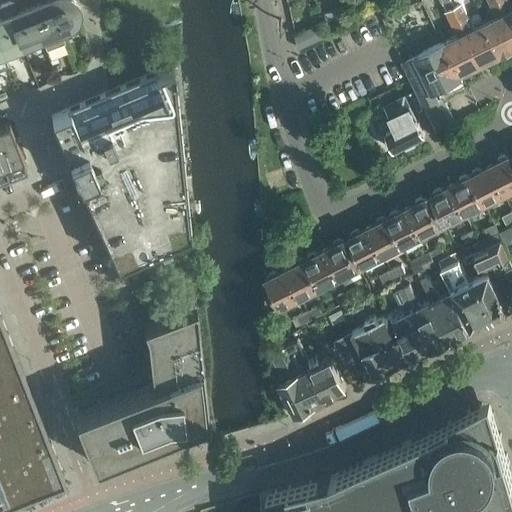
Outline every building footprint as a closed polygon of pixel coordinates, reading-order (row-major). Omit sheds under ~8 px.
[(0,9),(3,17),(0,18),(0,43),(5,55),(24,48),(5,0),(1,2),(0,3),(0,9)] [(11,0),(6,0),(5,0),(24,48),(42,40),(29,7),(18,12),(14,1),(11,0)] [(40,0),(41,2),(29,7),(42,40),(62,33),(48,0),(40,0)] [(48,0),(62,33),(71,29),(74,26),(77,24),(79,20),(80,13),(79,7),(75,1),(74,0),(48,0)] [(374,0),(378,9),(396,0),(374,0)] [(489,0),(497,15),(485,21),(499,53),(502,52),(506,54),(510,52),(511,48),(511,47),(511,29),(498,0),(489,0)] [(498,0),(511,29),(511,5),(509,0),(498,0)] [(462,3),(454,6),(480,63),(486,60),(490,62),(497,59),(497,54),(499,53),(485,21),(474,26),(462,3)] [(458,35),(446,40),(464,75),(471,71),(474,66),(480,63),(454,6),(446,10),(458,35)] [(297,46),(298,48),(324,35),(319,24),(296,34),(296,36),(300,45),(297,46)] [(464,75),(446,40),(404,61),(425,105),(438,99),(432,86),(441,81),(449,86),(462,79),(463,76),(464,75)] [(77,149),(69,153),(80,177),(85,188),(118,262),(189,231),(172,64),(112,90),(52,115),(54,120),(54,119),(58,126),(60,125),(63,131),(68,129),(77,149)] [(425,135),(411,106),(405,94),(384,104),(396,128),(386,133),(395,150),(405,145),(408,147),(414,143),(415,141),(425,135)] [(54,120),(69,153),(77,149),(68,129),(63,131),(60,125),(58,126),(54,119),(54,120)] [(9,121),(0,124),(0,150),(9,172),(21,167),(22,168),(27,166),(9,121)] [(0,150),(0,175),(9,172),(0,150)] [(497,160),(490,164),(504,192),(511,188),(511,158),(509,154),(507,155),(504,154),(498,157),(497,160)] [(471,173),(470,174),(484,202),(504,192),(490,164),(481,168),(478,167),(472,170),(471,173)] [(458,180),(450,184),(465,212),(484,202),(470,174),(469,175),(465,174),(460,176),(458,180)] [(465,212),(450,184),(443,188),(439,187),(434,190),(433,193),(430,194),(445,223),(465,212)] [(415,202),(407,206),(422,234),(442,224),(427,196),(425,197),(422,196),(416,199),(415,202)] [(389,215),(388,216),(402,244),(422,234),(407,206),(399,210),(396,209),(390,212),(389,215)] [(511,220),(511,210),(503,216),(507,223),(511,220)] [(376,222),(368,226),(382,254),(402,244),(388,216),(386,216),(383,215),(377,218),(376,222)] [(484,228),(489,236),(499,231),(495,222),(484,228)] [(382,254),(368,226),(360,230),(357,229),(351,232),(350,235),(348,236),(363,264),(382,254)] [(463,234),(467,241),(478,236),(475,229),(463,234)] [(472,245),(475,251),(465,256),(467,262),(477,258),(482,268),(493,263),(500,277),(508,274),(511,279),(511,278),(511,259),(499,232),(472,245)] [(333,244),(325,248),(339,276),(359,266),(345,238),(343,239),(340,238),(334,241),(333,244)] [(441,245),(431,251),(434,259),(445,253),(441,245)] [(307,257),(305,258),(320,286),(339,276),(325,248),(317,252),(314,251),(308,254),(307,257)] [(434,259),(431,251),(419,257),(423,265),(434,259)] [(294,264),(286,267),(301,296),(320,286),(305,258),(304,258),(301,257),(295,260),(294,264)] [(443,268),(472,326),(473,326),(473,325),(507,308),(507,309),(509,308),(489,269),(470,278),(460,259),(443,268)] [(401,264),(390,269),(394,277),(405,272),(401,264)] [(301,296),(286,267),(278,272),(275,271),(269,273),(268,277),(266,278),(274,294),(273,297),(276,303),(279,304),(280,306),(301,296)] [(394,277),(390,269),(380,275),(384,283),(394,277)] [(422,278),(433,301),(439,314),(441,313),(452,335),(471,326),(453,290),(441,297),(429,274),(422,278)] [(410,284),(403,287),(431,346),(452,336),(452,335),(441,313),(439,314),(433,301),(421,306),(410,284)] [(358,286),(347,291),(351,299),(362,294),(358,286)] [(431,346),(403,287),(396,291),(407,313),(394,320),(412,355),(431,346)] [(351,299),(347,291),(336,296),(340,304),(351,299)] [(318,305),(308,310),(312,318),(322,313),(318,305)] [(75,413),(95,463),(201,422),(200,420),(197,421),(195,408),(195,394),(195,387),(194,365),(189,309),(190,308),(189,307),(143,325),(164,378),(75,413)] [(312,318),(308,310),(296,315),(300,324),(312,318)] [(367,323),(354,329),(364,350),(372,365),(376,374),(395,364),(394,364),(411,355),(390,312),(378,318),(376,314),(365,319),(367,323)] [(0,500),(2,500),(1,499),(14,494),(14,495),(17,494),(17,493),(29,488),(30,489),(33,488),(33,487),(45,482),(45,483),(48,482),(48,481),(61,476),(61,477),(64,475),(63,472),(62,472),(57,460),(58,460),(57,456),(56,457),(51,444),(52,444),(51,441),(50,441),(45,429),(46,428),(44,425),(39,413),(40,413),(38,409),(37,410),(33,397),(32,394),(31,394),(26,382),(27,381),(14,347),(13,348),(8,335),(9,335),(7,331),(7,332),(2,319),(3,319),(1,316),(0,314),(0,500)] [(364,350),(354,329),(335,338),(353,374),(372,365),(364,350)] [(327,396),(309,358),(298,337),(267,352),(281,380),(279,381),(283,390),(276,393),(288,417),(314,404),(314,403),(327,396)] [(313,356),(309,358),(327,396),(347,387),(332,356),(317,363),(313,356)] [(511,511),(511,469),(507,453),(501,432),(489,400),(470,409),(430,431),(332,475),(330,476),(332,480),(291,491),(286,500),(282,497),(278,503),(282,506),(277,511),(390,511),(455,489),(462,511),(511,511)]
